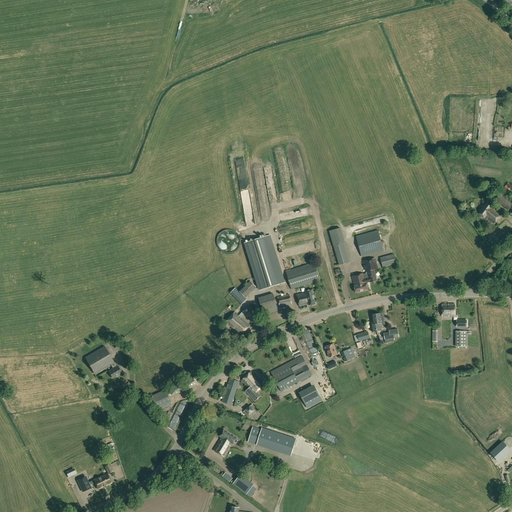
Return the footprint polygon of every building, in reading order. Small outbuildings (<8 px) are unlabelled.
[(252,167),(257,181),(261,180),(257,166),(252,167)] [(506,193),(511,186),(511,185),(509,183),(503,189),(506,193)] [(508,211),(511,205),(511,202),(502,193),(496,199),(508,211)] [(494,224),(502,215),(492,206),(493,205),(488,201),(478,213),(484,218),(486,220),(487,218),(494,224)] [(340,228),(330,231),(334,246),(345,243),(340,228)] [(362,257),(384,251),(378,230),(356,236),(362,257)] [(223,232),(223,247),(240,247),(239,237),(229,237),(229,232),(223,232)] [(260,290),(285,282),(271,235),(245,243),(260,290)] [(334,246),(339,265),(349,262),(344,243),(334,246)] [(383,267),(397,264),(394,254),(381,258),(383,267)] [(378,269),(375,258),(363,261),(366,273),(378,269)] [(292,289),(321,280),(315,262),(286,271),(292,289)] [(354,286),(356,293),(368,289),(367,287),(368,287),(368,283),(367,284),(366,283),(370,282),(370,283),(377,281),(377,280),(378,280),(377,276),(376,276),(374,270),(365,273),(366,274),(364,274),(363,273),(352,276),(355,286),(354,286)] [(251,280),(240,290),(246,297),(257,286),(251,280)] [(309,305),(316,304),(313,289),(306,291),(306,292),(297,294),(300,306),(309,304),(309,305)] [(264,315),(279,310),(273,293),(258,298),(264,315)] [(280,306),(292,304),(290,294),(278,297),(280,306)] [(455,317),(455,304),(449,304),(449,305),(442,304),(442,316),(449,316),(449,317),(455,317)] [(253,322),(260,315),(249,305),(240,316),(241,317),(244,314),(253,322)] [(226,321),(242,335),(250,325),(241,317),(240,316),(235,311),(226,321)] [(373,332),(377,331),(376,324),(377,324),(377,321),(378,321),(377,317),(384,316),(381,317),(381,313),(372,315),(373,324),(372,325),(373,332)] [(377,331),(381,331),(381,325),(385,324),(384,316),(377,317),(378,321),(377,321),(377,324),(376,324),(377,331)] [(359,341),(370,338),(368,331),(357,334),(359,341)] [(457,346),(467,346),(467,331),(457,331),(457,346)] [(314,340),(311,332),(305,335),(308,343),(314,340)] [(329,357),(337,355),(334,344),(326,347),(329,357)] [(104,346),(85,358),(94,374),(111,364),(114,362),(104,346)] [(345,362),(356,357),(352,348),(341,352),(345,362)] [(282,392),(313,375),(302,355),(271,372),(282,392)] [(333,368),(337,366),(335,361),(327,364),(329,369),(330,370),(332,369),(334,369),(333,368)] [(108,371),(112,378),(122,373),(118,366),(116,367),(114,362),(111,364),(113,368),(108,371)] [(242,380),(249,388),(245,391),(252,399),(254,402),(256,400),(260,396),(257,392),(264,385),(251,371),(242,380)] [(166,390),(169,397),(197,385),(193,377),(166,390)] [(231,405),(239,382),(231,379),(223,402),(231,405)] [(166,390),(152,396),(157,408),(171,402),(166,390)] [(249,418),(255,413),(250,407),(244,412),(249,418)] [(291,455),(295,441),(253,427),(249,442),(291,455)] [(227,453),(230,446),(231,443),(233,444),(237,438),(224,430),(221,436),(222,437),(214,450),(224,456),(227,453)] [(511,450),(503,442),(491,453),(499,461),(511,450)] [(104,466),(108,474),(114,471),(110,464),(104,466)] [(90,486),(96,483),(98,489),(112,483),(107,473),(94,480),(89,483),(86,477),(77,481),(82,493),(91,489),(90,486)]
